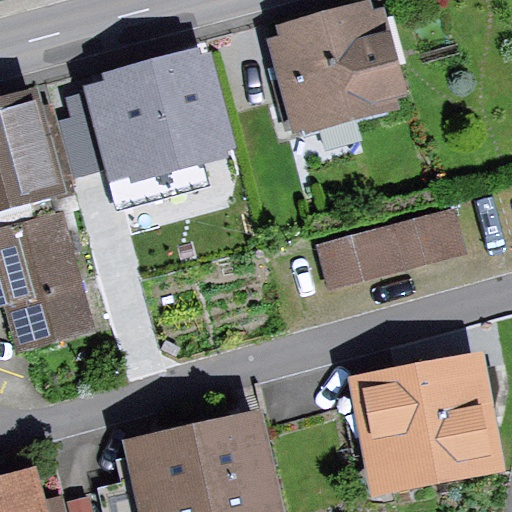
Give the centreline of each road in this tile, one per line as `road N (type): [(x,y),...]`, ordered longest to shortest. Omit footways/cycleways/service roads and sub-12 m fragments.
road 1 (residential): [(0,444),(511,299)]
road 2 (primary): [(0,49),(181,0)]
